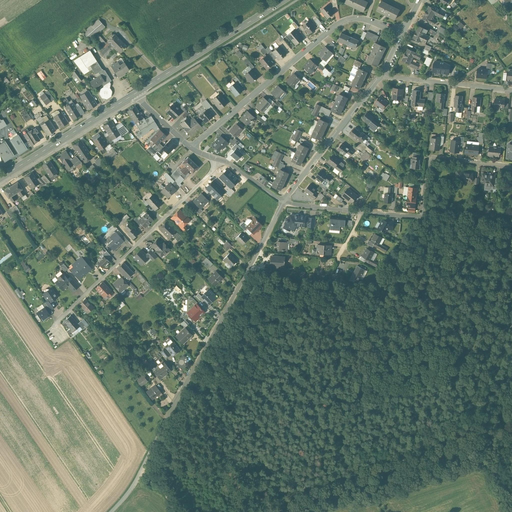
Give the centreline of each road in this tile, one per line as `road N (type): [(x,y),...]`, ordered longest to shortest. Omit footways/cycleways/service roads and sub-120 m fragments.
road 1 (residential): [(283,201),(114,511)]
road 2 (unknown): [(246,511),(243,496),(267,491),(370,432),(376,371),(473,337)]
road 3 (residential): [(283,201),(423,216),(430,157),(511,166)]
road 4 (residential): [(192,146),(345,18),(406,32)]
road 5 (residential): [(215,160),(61,317)]
road 6 (track): [(507,511),(472,424),(473,337)]
road 7 (primary): [(285,0),(136,93)]
road 8 (residential): [(383,75),(283,201)]
road 9 (primary): [(136,93),(0,178)]
road 10 (residential): [(511,90),(383,75)]
